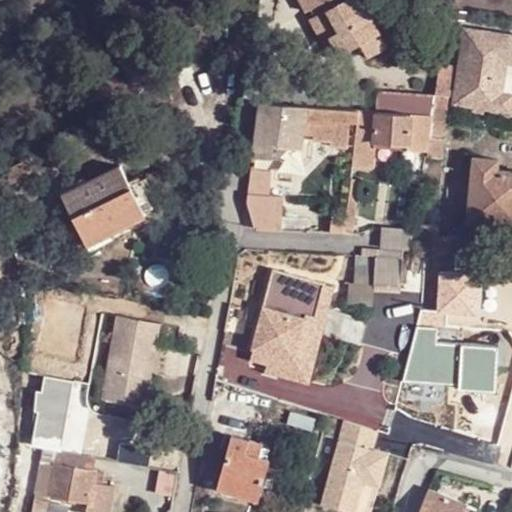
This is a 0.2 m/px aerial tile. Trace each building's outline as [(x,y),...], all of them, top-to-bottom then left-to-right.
[(363,0),(342,0),(317,14),(324,28),(317,31),(332,60),(360,43),(380,32),(363,0)] [(310,18),(317,31),(324,28),(317,14),(310,18)] [(511,33),(466,27),(453,98),(511,108),(511,78),(504,77),(509,54),(511,54),(511,33)] [(380,32),(360,43),(368,57),(388,45),(380,32)] [(378,110),(432,114),(436,92),(379,89),(378,110)] [(261,104),(260,106),(256,140),(294,143),(303,144),(305,124),(315,125),(315,136),(330,137),(330,145),(347,146),(349,121),(356,122),(358,109),(261,104)] [(378,110),(358,109),(356,122),(351,166),(369,170),(372,149),(374,142),(407,145),(406,154),(426,157),(431,120),(432,114),(378,110)] [(431,120),(426,157),(425,163),(446,165),(452,122),(431,120)] [(294,143),(256,140),(253,157),(278,159),(294,143)] [(372,149),(406,154),(407,145),(374,142),(372,149)] [(497,160),(474,158),(466,219),(511,223),(511,171),(496,170),(497,160)] [(63,194),(87,243),(145,215),(144,213),(134,192),(128,181),(121,165),(63,194)] [(247,202),(257,229),(283,231),(285,196),(272,196),(273,172),(251,170),(247,202)] [(0,173),(0,185),(9,180),(5,171),(0,173)] [(138,176),(128,181),(134,192),(144,188),(138,176)] [(134,192),(144,213),(154,207),(144,188),(134,192)] [(342,234),(354,236),(356,203),(346,201),(342,234)] [(464,228),(437,226),(434,246),(462,247),(464,228)] [(384,227),(382,238),(410,239),(411,230),(384,227)] [(410,239),(382,238),(381,245),(410,248),(410,239)] [(402,286),(404,259),(376,257),(373,284),(402,286)] [(439,299),(444,261),(412,257),(407,295),(439,299)] [(325,283),(274,269),(250,356),(269,361),(272,352),(295,358),(307,312),(316,314),(325,283)] [(144,406),(159,323),(116,316),(101,398),(144,406)] [(373,511),(389,454),(374,450),(379,431),(341,421),(318,509),(328,511),(373,511)] [(233,435),(207,431),(201,469),(223,470),(233,435)] [(265,443),(233,435),(223,470),(219,487),(261,499),(270,458),(260,455),(265,443)] [(92,459),(58,453),(55,466),(40,463),(36,491),(90,502),(88,511),(109,511),(113,489),(93,486),(96,470),(91,469),(92,459)] [(462,511),(466,504),(429,488),(419,511),(462,511)]
